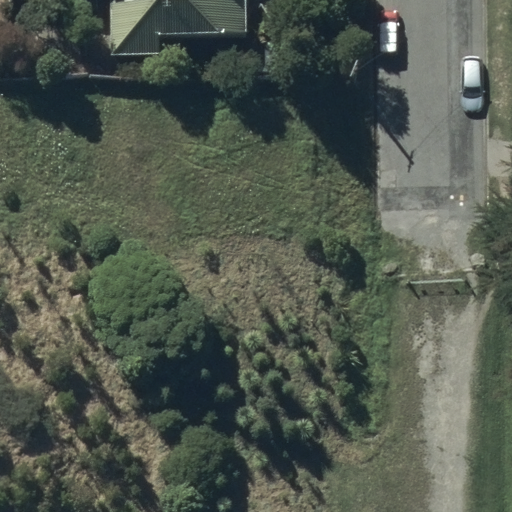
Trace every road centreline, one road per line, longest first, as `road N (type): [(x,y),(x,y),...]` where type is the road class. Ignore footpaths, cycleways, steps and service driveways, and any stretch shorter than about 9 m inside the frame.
road 1 (track): [(422,215),(440,280),(453,511)]
road 2 (residential): [(420,0),(422,215)]
